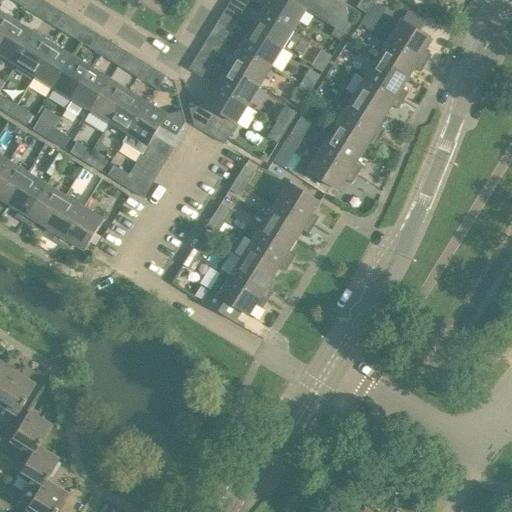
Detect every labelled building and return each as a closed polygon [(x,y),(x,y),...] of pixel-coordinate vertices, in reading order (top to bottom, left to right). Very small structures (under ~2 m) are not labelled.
[(18,0),(17,3),(26,9),(31,0),(18,0)] [(43,0),(31,0),(26,9),(34,14),(43,0)] [(270,0),(264,11),(295,30),(306,11),(307,11),(306,10),(296,4),(289,0),(270,0)] [(306,10),(312,0),(298,0),(296,4),(306,10)] [(315,17),(325,0),(312,0),(306,10),(307,11),(306,11),(315,17)] [(334,0),(325,0),(315,17),(325,23),(338,2),(334,0)] [(375,6),(366,0),(362,0),(357,8),(369,15),(375,6)] [(335,29),(341,20),(348,8),(338,2),(325,23),(335,29)] [(230,4),(224,13),(238,21),(244,12),(230,4)] [(341,20),(351,26),(358,14),(348,8),(341,20)] [(295,30),(264,11),(252,30),(283,49),(295,30)] [(0,51),(5,42),(17,23),(0,12),(0,51)] [(54,26),(63,32),(72,18),(63,12),(54,26)] [(408,12),(402,21),(413,28),(419,19),(408,12)] [(233,30),(238,21),(224,13),(219,21),(233,30)] [(81,23),(72,18),(63,32),(72,37),(81,23)] [(336,29),(334,32),(344,38),(351,26),(341,20),(335,29),(336,29)] [(389,40),(427,64),(432,55),(426,52),(433,41),(413,28),(402,21),(401,21),(389,40)] [(5,42),(0,51),(0,55),(17,66),(36,35),(17,23),(5,42)] [(241,49),(272,68),(283,49),(252,30),(241,49)] [(342,41),(344,38),(334,32),(332,35),(342,41)] [(35,77),(55,46),(36,35),(17,66),(35,77)] [(101,55),(109,41),(101,36),(92,49),(101,55)] [(427,64),(389,40),(377,59),(409,79),(416,69),(421,72),(427,64)] [(118,46),(109,41),(101,55),(110,60),(118,46)] [(207,42),(201,51),(215,59),(221,50),(207,42)] [(55,46),(35,77),(54,89),(56,86),(73,57),(55,46)] [(230,68),(261,87),(272,68),(241,49),(230,68)] [(332,57),(322,50),(319,55),(329,61),(332,57)] [(210,68),(215,59),(201,51),(196,59),(210,68)] [(329,61),(319,55),(312,66),(322,72),(329,61)] [(85,81),(92,69),(73,57),(56,86),(54,89),(73,100),(85,81)] [(130,73),(138,78),(147,64),(139,59),(130,73)] [(409,79),(377,59),(366,78),(404,101),(409,93),(403,89),(409,79)] [(156,70),(147,64),(138,78),(147,84),(156,70)] [(261,87),(230,68),(218,87),(249,105),(261,87)] [(91,112),(111,80),(92,69),(85,81),(73,100),(91,112)] [(320,76),(310,69),(307,74),(318,80),(320,76)] [(318,80),(307,74),(301,83),(312,90),(318,80)] [(355,96),(386,116),(393,106),(398,110),(404,101),(366,78),(355,96)] [(111,80),(91,112),(110,123),(128,94),(129,92),(111,80)] [(312,90),(301,83),(293,97),(303,103),(312,90)] [(237,125),(249,105),(218,87),(206,106),(217,113),(227,119),(237,125)] [(128,94),(110,123),(129,135),(148,103),(129,92),(128,94)] [(343,115),(380,138),(386,130),(380,126),(386,116),(355,96),(343,115)] [(303,103),(293,97),(291,100),(301,107),(303,103)] [(12,117),(18,106),(7,99),(0,109),(12,117)] [(148,103),(129,135),(123,144),(142,155),(148,146),(154,136),(160,127),(161,126),(167,115),(148,103)] [(12,117),(24,124),(30,114),(18,106),(12,117)] [(194,127),(205,133),(217,113),(206,106),(190,110),(194,127)] [(287,106),(284,111),(295,118),(298,113),(287,106)] [(160,127),(181,139),(187,129),(183,111),(167,115),(161,126),(160,127)] [(278,121),(289,127),(295,118),(284,111),(278,121)] [(217,113),(205,133),(215,139),(227,119),(217,113)] [(30,114),(24,124),(26,125),(33,115),(30,114)] [(331,134),(363,153),(370,143),(375,147),(380,138),(343,115),(331,134)] [(302,116),(291,135),(301,142),(313,123),(302,116)] [(33,130),(38,133),(44,122),(39,119),(33,130)] [(227,119),(215,139),(224,145),(237,125),(227,119)] [(270,134),(280,141),(289,127),(278,121),(270,134)] [(49,140),(56,129),(44,122),(38,133),(49,140)] [(154,136),(175,149),(181,139),(160,127),(154,136)] [(49,140),(61,147),(67,136),(56,129),(49,140)] [(280,141),(270,134),(268,137),(279,143),(280,141)] [(320,153),(357,176),(362,168),(356,164),(363,153),(331,134),(320,153)] [(291,135),(274,162),(285,168),(301,142),(291,135)] [(67,136),(61,147),(64,149),(70,138),(67,136)] [(148,146),(169,159),(175,149),(154,136),(148,146)] [(70,153),(75,156),(82,145),(77,142),(70,153)] [(82,145),(75,156),(87,163),(93,152),(82,145)] [(148,146),(142,155),(142,156),(163,169),(169,159),(148,146)] [(87,163),(98,170),(105,159),(93,152),(87,163)] [(357,176),(320,153),(308,172),(339,192),(346,180),(352,184),(357,176)] [(0,178),(10,162),(0,156),(0,178)] [(136,166),(157,179),(163,169),(142,156),(136,166)] [(105,159),(98,170),(101,172),(108,161),(105,159)] [(10,162),(0,178),(0,199),(9,205),(29,174),(10,162)] [(109,176),(113,178),(119,168),(115,165),(109,176)] [(131,176),(151,189),(157,179),(136,166),(131,175),(130,176),(131,176)] [(238,178),(248,185),(256,172),(246,166),(238,178)] [(113,178),(124,185),(130,176),(131,175),(119,168),(113,178)] [(24,223),(47,185),(29,174),(9,205),(20,212),(16,218),(24,223)] [(144,199),(151,189),(131,176),(130,176),(124,185),(124,186),(144,199)] [(241,197),(248,185),(238,178),(230,190),(241,197)] [(277,203),(314,226),(319,218),(314,214),(320,204),(289,184),(277,203)] [(47,228),(66,197),(47,185),(24,223),(33,228),(36,222),(47,228)] [(62,246),(85,208),(66,197),(47,228),(57,235),(54,241),(62,246)] [(265,222),(297,241),(303,230),(309,234),(314,226),(277,203),(265,222)] [(214,216),(225,223),(233,211),(222,204),(214,216)] [(85,208),(62,246),(70,251),(74,245),(85,251),(90,242),(96,234),(104,220),(85,208)] [(225,223),(214,216),(207,228),(218,235),(225,223)] [(254,240),(291,263),(296,255),(290,252),(297,241),(265,222),(254,240)] [(101,237),(96,234),(90,242),(96,246),(101,237)] [(242,259),(274,278),(280,268),(286,271),(291,263),(254,240),(242,259)] [(191,253),(202,260),(209,248),(198,241),(191,253)] [(194,272),(202,260),(191,253),(183,265),(194,272)] [(231,278),(268,301),(273,293),(267,289),(274,278),(242,259),(231,278)] [(268,301),(231,278),(230,278),(223,273),(211,293),(219,297),(250,317),(257,305),(263,309),(268,301)] [(0,391),(12,372),(0,364),(0,391)] [(12,372),(0,391),(0,407),(15,417),(34,386),(12,372)] [(19,472),(35,447),(36,447),(49,426),(26,412),(8,443),(20,450),(10,466),(19,472)] [(43,481),(44,481),(57,460),(36,447),(35,447),(19,472),(15,477),(27,484),(18,500),(27,506),(28,506),(43,481)] [(54,511),(65,495),(44,481),(43,481),(28,506),(27,506),(24,511),(25,511),(54,511)]
